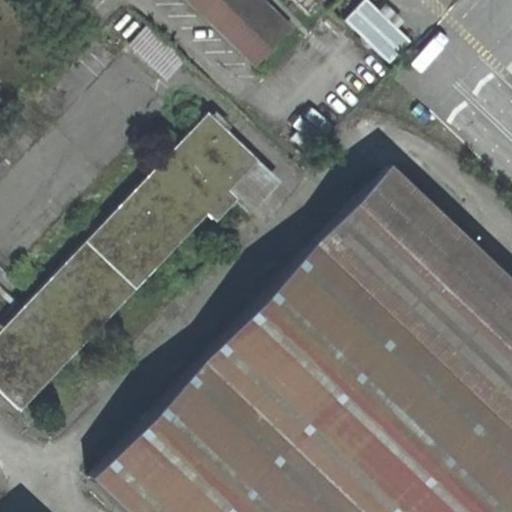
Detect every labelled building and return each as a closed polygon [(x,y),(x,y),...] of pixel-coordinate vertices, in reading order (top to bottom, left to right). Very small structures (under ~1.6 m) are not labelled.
[(180,0),(247,65),(282,28),(256,3),(252,6),(245,0),(180,0)] [(285,0),(298,11),(308,0),(285,0)] [(368,0),(363,0),(344,21),(388,62),(410,39),(368,0)] [(160,80),(177,62),(142,28),(123,46),(160,80)] [(243,212),(270,183),(200,114),(0,321),(0,394),(12,406),(198,212),(207,221),(229,200),(243,212)] [(511,511),(511,296),(375,166),(76,480),(110,511),(511,511)]
